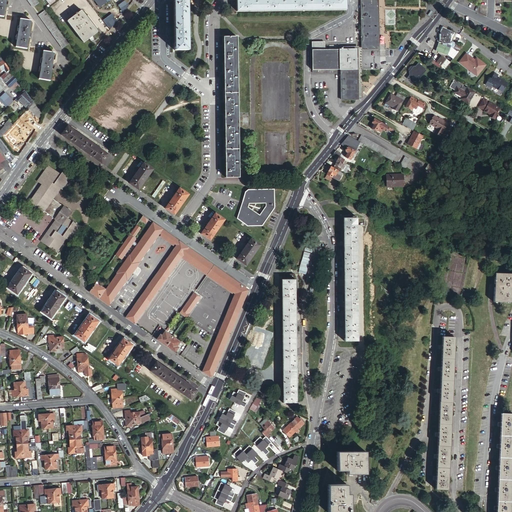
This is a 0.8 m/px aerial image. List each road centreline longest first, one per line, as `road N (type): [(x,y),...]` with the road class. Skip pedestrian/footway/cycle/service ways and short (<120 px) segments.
road 1 (residential): [(216,389),(0,236)]
road 2 (unclassified): [(322,231),(306,295),(315,413)]
road 3 (residential): [(322,231),(332,318),(315,413)]
road 4 (tertiary): [(152,0),(41,140)]
road 5 (residential): [(336,137),(309,106),(305,38),(350,14),(352,0)]
road 6 (residential): [(174,230),(211,179),(211,91)]
road 7 (residential): [(136,470),(0,483)]
